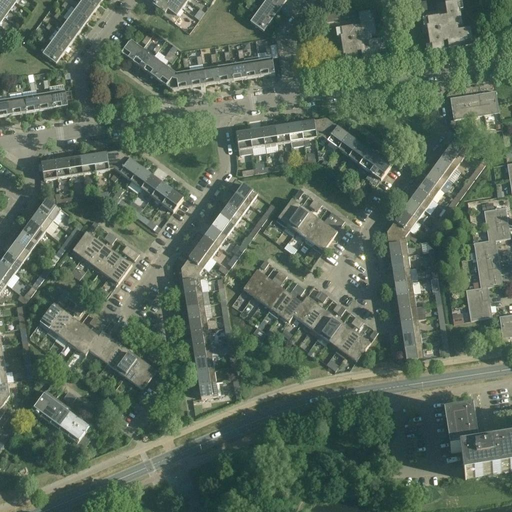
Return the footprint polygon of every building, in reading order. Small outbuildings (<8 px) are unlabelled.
[(3,0),(0,0),(0,5),(1,5),(11,12),(16,4),(10,0),(4,0),(3,0)] [(85,0),(77,11),(90,21),(99,10),(85,0)] [(85,0),(99,10),(105,0),(85,0)] [(157,0),(154,6),(164,14),(167,10),(171,13),(174,15),(177,17),(178,18),(179,18),(184,10),(175,4),(172,7),(161,0),(157,0)] [(161,0),(172,7),(175,4),(184,10),(190,3),(185,0),(161,0)] [(265,0),(268,2),(281,11),(289,1),(288,0),(265,0)] [(415,14),(432,11),(439,10),(438,4),(453,1),(452,0),(435,0),(435,1),(413,4),(415,14)] [(268,2),(260,12),(273,22),(281,11),(268,2)] [(66,3),(63,7),(70,12),(73,8),(66,3)] [(448,18),(441,19),(441,18),(427,20),(432,55),(446,53),(445,44),(449,44),(450,48),(474,45),(472,30),(460,32),(459,29),(464,28),(460,3),(446,5),(448,18)] [(249,4),(246,9),(252,14),(256,9),(249,4)] [(0,15),(5,19),(11,12),(1,5),(0,5),(0,15)] [(167,10),(164,14),(163,16),(167,19),(171,13),(167,10)] [(328,23),(357,18),(356,10),(327,15),(328,23)] [(77,11),(69,22),(82,32),(90,21),(77,11)] [(265,34),(273,22),(260,12),(251,24),(265,34)] [(355,28),(355,27),(340,29),(346,64),(360,62),(359,53),(362,53),(363,57),(388,54),(386,39),(373,41),(373,38),(378,37),(374,12),(360,14),(362,27),(355,28)] [(58,14),(55,18),(62,24),(65,19),(58,14)] [(74,44),(82,32),(69,22),(60,34),(74,44)] [(50,25),(47,29),(54,35),(57,30),(50,25)] [(60,34),(52,45),(66,55),(74,44),(60,34)] [(148,36),(143,43),(147,47),(152,40),(148,36)] [(42,37),(38,41),(45,46),(49,42),(42,37)] [(134,64),(144,51),(132,42),(123,56),(134,64)] [(57,66),(66,55),(52,45),(44,56),(57,66)] [(159,45),(154,52),(158,55),(163,48),(159,45)] [(134,64),(145,72),(155,59),(144,51),(134,64)] [(169,63),(174,56),(170,53),(165,60),(169,63)] [(174,56),(169,63),(173,66),(178,59),(174,56)] [(156,80),(166,67),(155,59),(145,72),(156,80)] [(245,61),(246,65),(249,81),(262,79),(260,62),(259,59),(245,61)] [(274,60),(260,62),(262,79),(276,77),(274,60)] [(246,65),(232,67),(235,83),(249,81),(246,65)] [(156,80),(167,88),(173,81),(176,82),(177,75),(166,67),(156,80)] [(232,67),(219,69),(221,85),(235,83),(232,67)] [(221,85),(219,69),(205,71),(207,87),(221,85)] [(193,90),(207,87),(205,71),(191,73),(193,90)] [(191,73),(177,75),(176,82),(173,81),(167,88),(173,93),(193,90),(191,73)] [(23,94),(22,94),(26,116),(39,114),(37,97),(36,92),(31,93),(23,94)] [(51,95),(53,111),(67,109),(64,93),(51,95)] [(500,115),(497,93),(481,95),(485,117),(500,115)] [(17,95),(9,96),(10,101),(12,118),(26,116),(22,94),(17,95)] [(51,95),(37,97),(39,114),(53,111),(51,95)] [(481,95),(467,98),(470,119),(485,117),(481,95)] [(455,122),(470,119),(467,98),(452,100),(455,122)] [(0,119),(12,118),(10,101),(0,102),(0,119)] [(328,121),(315,123),(318,140),(324,139),(329,143),(339,129),(328,121)] [(318,140),(315,123),(302,125),(305,142),(305,147),(306,149),(311,149),(310,142),(318,140)] [(305,142),(302,125),(289,127),(292,144),(292,149),(305,147),(305,142)] [(279,146),(292,144),(289,127),(276,129),(279,146)] [(279,146),(276,129),(264,131),(266,148),(279,146)] [(339,129),(329,143),(339,151),(350,137),(339,129)] [(264,131),(251,133),(253,150),(266,148),(264,131)] [(254,155),(253,150),(251,133),(237,135),(240,152),(240,157),(254,155)] [(350,137),(339,151),(350,159),(360,145),(350,137)] [(451,150),(465,160),(473,149),(459,139),(451,150)] [(360,145),(350,159),(361,166),(371,152),(360,145)] [(443,160),(457,170),(465,160),(451,150),(443,160)] [(371,152),(361,166),(371,174),(381,160),(371,152)] [(120,153),(107,155),(110,172),(116,171),(121,175),(131,161),(120,153)] [(97,174),(110,172),(107,155),(94,157),(97,174)] [(94,157),(82,159),(84,176),(97,174),(94,157)] [(486,158),(481,165),(485,168),(490,161),(486,159),(486,158)] [(71,178),(84,176),(82,159),(69,161),(71,178)] [(381,160),(371,174),(382,182),(392,168),(391,167),(391,165),(387,162),(386,163),(381,160)] [(435,171),(449,181),(457,170),(443,160),(435,171)] [(69,161),(56,163),(58,180),(71,178),(69,161)] [(131,161),(121,175),(132,183),(142,169),(131,161)] [(320,169),(324,171),(327,168),(329,165),(325,162),(323,165),(320,169)] [(42,165),(39,166),(40,174),(44,173),(45,182),(58,180),(56,163),(42,165)] [(153,177),(142,169),(132,183),(128,189),(138,196),(142,191),(153,177)] [(477,169),(472,176),(477,179),(482,172),(477,169)] [(331,170),(328,174),(335,179),(338,175),(331,170)] [(428,181),(432,184),(441,191),(449,181),(435,171),(428,181)] [(153,177),(142,191),(153,199),(163,185),(153,177)] [(342,178),(339,182),(345,187),(349,183),(342,178)] [(470,180),(465,186),(469,190),(474,183),(470,180)] [(420,192),(434,202),(441,191),(432,184),(428,181),(420,192)] [(174,192),(163,185),(153,199),(163,206),(174,192)] [(352,185),(349,190),(356,195),(359,190),(352,185)] [(237,197),(251,207),(259,196),(245,186),(237,197)] [(100,195),(101,200),(109,199),(108,189),(99,191),(100,195)] [(301,190),(296,197),(300,200),(304,193),(301,190)] [(462,190),(457,197),(461,200),(466,193),(462,190)] [(184,200),(174,192),(163,206),(174,214),(184,200)] [(412,202),(426,212),(434,202),(420,192),(412,202)] [(363,193),(360,198),(367,203),(369,199),(370,198),(363,193)] [(122,197),(117,194),(112,201),(116,204),(122,197)] [(229,208),(243,218),(251,207),(237,197),(229,208)] [(288,227),(303,208),(293,201),(277,222),(287,229),(288,227)] [(310,207),(314,210),(319,204),(315,201),(310,207)] [(454,201),(449,208),(454,211),(459,204),(454,201)] [(124,202),(120,207),(127,212),(131,207),(124,202)] [(404,213),(418,223),(426,212),(412,202),(404,213)] [(48,203),(40,213),(54,223),(62,213),(48,203)] [(318,213),(323,207),(319,204),(314,210),(318,213)] [(494,211),(493,204),(486,205),(486,206),(482,206),(483,213),(487,212),(494,211)] [(272,205),(267,212),(271,216),(276,209),(272,205)] [(221,218),(235,228),(243,218),(229,208),(221,218)] [(311,214),(303,208),(288,227),(297,233),(311,214)] [(134,210),(131,214),(138,219),(141,215),(134,210)] [(485,213),(487,228),(508,225),(506,210),(485,213)] [(446,211),(441,218),(446,221),(451,215),(446,211)] [(40,213),(32,224),(47,234),(54,223),(40,213)] [(396,223),(410,233),(418,223),(404,213),(396,223)] [(320,221),(311,214),(297,233),(306,240),(320,221)] [(333,223),(337,217),(333,214),(329,220),(333,223)] [(145,217),(141,222),(148,227),(152,222),(145,217)] [(264,217),(259,223),(263,227),(268,220),(264,217)] [(333,223),(329,228),(333,231),(336,227),(341,230),(345,223),(337,217),(333,223)] [(214,229),(228,239),(235,228),(221,218),(214,229)] [(314,248),(329,228),(333,223),(329,220),(328,219),(324,224),(320,221),(306,240),(305,241),(305,245),(311,249),(314,248)] [(439,222),(434,229),(438,232),(443,225),(439,222)] [(388,235),(390,247),(407,244),(406,239),(410,233),(396,223),(388,235)] [(32,224),(25,234),(39,244),(47,234),(32,224)] [(95,224),(90,230),(94,233),(99,226),(95,224)] [(79,225),(74,232),(78,235),(83,228),(79,225)] [(156,225),(152,230),(159,235),(162,231),(162,230),(156,225)] [(511,241),(508,225),(487,228),(489,243),(496,242),(496,243),(511,241)] [(256,227),(251,234),(255,237),(260,231),(256,227)] [(333,231),(329,228),(314,248),(313,249),(322,256),(338,234),(333,231)] [(206,239),(220,249),(228,239),(214,229),(206,239)] [(429,231),(426,235),(432,240),(435,236),(431,233),(429,231)] [(25,234),(17,245),(31,255),(39,244),(25,234)] [(74,253),(83,260),(97,241),(87,234),(74,253)] [(105,240),(109,243),(113,237),(109,234),(105,240)] [(71,236),(66,242),(70,246),(75,239),(71,236)] [(112,246),(117,239),(113,237),(109,243),(112,246)] [(248,238),(243,245),(248,248),(253,241),(248,238)] [(198,250),(212,260),(220,249),(206,239),(198,250)] [(83,260),(82,262),(91,268),(106,247),(97,241),(83,260)] [(498,257),(496,243),(496,242),(489,243),(475,245),(477,260),(498,257)] [(390,247),(391,260),(409,257),(407,244),(390,247)] [(17,245),(9,255),(23,266),(31,255),(17,245)] [(289,245),(285,250),(294,257),(297,252),(289,245)] [(63,246),(58,253),(63,256),(68,249),(63,246)] [(106,247),(91,268),(99,275),(101,273),(115,254),(106,247)] [(122,253),(126,256),(131,250),(127,247),(122,253)] [(241,248),(236,255),(240,259),(245,252),(241,248)] [(131,250),(126,256),(136,263),(140,257),(135,252),(131,250)] [(190,261),(204,271),(212,260),(198,250),(190,261)] [(101,273),(110,279),(124,260),(115,254),(101,273)] [(9,255),(1,266),(15,276),(23,266),(9,255)] [(56,257),(51,263),(55,267),(60,260),(56,257)] [(393,273),(411,270),(409,257),(391,260),(393,273)] [(411,265),(421,263),(419,257),(410,259),(411,265)] [(477,260),(479,275),(501,272),(498,257),(477,260)] [(233,259),(228,266),(232,269),(237,262),(233,259)] [(110,279),(108,282),(117,289),(119,286),(133,267),(124,260),(110,279)] [(182,272),(184,284),(201,282),(200,277),(204,271),(190,261),(182,272)] [(265,261),(261,268),(265,271),(270,265),(265,261)] [(1,266),(0,267),(0,281),(7,287),(12,290),(20,280),(15,276),(1,266)] [(48,267),(43,274),(47,277),(52,271),(48,267)] [(227,277),(229,273),(226,271),(222,268),(219,272),(223,274),(227,277)] [(411,270),(393,273),(395,286),(413,283),(418,282),(417,270),(411,271),(411,270)] [(244,291),(253,298),(267,279),(258,272),(244,291)] [(276,279),(279,282),(284,275),(280,272),(276,279)] [(503,288),(501,272),(479,275),(481,290),(488,289),(488,290),(503,288)] [(283,284),(288,278),(284,275),(279,282),(283,284)] [(40,278),(35,285),(40,288),(45,281),(40,278)] [(267,279),(253,298),(262,304),(276,285),(279,282),(276,279),(273,283),(267,279)] [(201,282),(184,284),(186,297),(203,295),(210,293),(208,283),(204,281),(201,282)] [(397,299),(414,296),(413,283),(395,286),(397,299)] [(285,292),(276,285),(262,304),(271,311),(285,292)] [(293,292),(297,295),(302,288),(298,285),(293,292)] [(301,297),(306,291),(302,288),(297,295),(301,297)] [(32,289),(27,295),(32,299),(37,292),(32,289)] [(466,292),(469,308),(490,304),(488,290),(488,289),(481,290),(466,292)] [(271,311),(269,314),(277,321),(280,318),(297,295),(293,292),(290,296),(285,292),(271,311)] [(316,298),(319,301),(324,295),(320,292),(316,298)] [(63,295),(58,302),(61,305),(66,298),(63,295)] [(203,295),(186,297),(188,310),(205,307),(203,295)] [(297,295),(280,318),(281,319),(280,320),(286,325),(287,323),(289,324),(294,318),(303,305),(298,301),(301,297),(297,295)] [(319,301),(323,304),(328,298),(324,295),(319,301)] [(397,299),(399,312),(416,309),(414,296),(397,299)] [(18,301),(19,301),(26,307),(29,303),(25,300),(21,297),(18,301)] [(307,298),(303,305),(294,318),(303,324),(317,305),(307,298)] [(492,320),(490,304),(469,308),(471,323),(492,320)] [(326,312),(317,305),(303,324),(312,331),(326,312)] [(333,311),(337,314),(342,308),(338,305),(333,311)] [(41,325),(39,327),(48,334),(50,332),(64,313),(55,306),(41,325)] [(76,315),(81,308),(77,306),(72,312),(76,315)] [(188,310),(190,323),(207,320),(205,307),(188,310)] [(84,311),(81,308),(76,315),(80,318),(84,311)] [(337,314),(341,317),(346,311),(342,308),(337,314)] [(416,309),(399,312),(401,325),(418,322),(426,321),(424,308),(416,309)] [(312,331),(321,337),(335,318),(326,312),(312,331)] [(50,332),(59,338),(73,319),(64,313),(50,332)] [(464,324),(463,315),(453,317),(454,326),(464,324)] [(511,316),(500,319),(503,341),(511,339),(511,316)] [(321,337),(317,342),(326,349),(329,344),(343,325),(335,318),(321,337)] [(352,325),(355,328),(360,321),(356,318),(352,325)] [(59,338),(68,345),(82,325),(73,319),(59,338)] [(94,328),(98,321),(95,319),(90,325),(94,328)] [(207,320),(190,323),(192,336),(209,333),(207,320)] [(102,324),(98,321),(94,328),(98,331),(102,324)] [(355,328),(359,330),(364,324),(360,321),(355,328)] [(401,325),(403,338),(420,335),(418,322),(401,325)] [(68,345),(77,351),(91,332),(82,325),(68,345)] [(352,332),(343,325),(329,344),(338,351),(352,332)] [(116,336),(120,330),(116,327),(112,334),(116,336)] [(338,351),(336,354),(345,361),(347,357),(361,338),(356,335),(359,330),(355,328),(352,332),(338,351)] [(253,335),(262,342),(266,336),(258,329),(253,335)] [(124,332),(120,330),(116,336),(119,339),(124,332)] [(281,336),(287,340),(290,336),(284,331),(281,336)] [(100,338),(91,332),(77,351),(86,358),(90,353),(100,339),(100,338)] [(378,335),(374,332),(369,338),(374,341),(378,335)] [(90,353),(99,359),(112,340),(103,333),(100,338),(100,339),(90,353)] [(192,336),(194,349),(211,346),(209,333),(192,336)] [(405,351),(422,348),(420,335),(403,338),(405,351)] [(361,338),(347,357),(357,364),(371,345),(361,338)] [(99,359),(107,366),(121,347),(112,340),(99,359)] [(133,349),(138,343),(134,340),(130,347),(133,349)] [(142,345),(138,343),(133,349),(137,352),(142,345)] [(211,346),(194,349),(196,362),(213,359),(211,346)] [(107,366),(116,372),(130,353),(121,347),(107,366)] [(424,362),(422,348),(405,351),(407,365),(424,362)] [(116,372),(125,379),(139,360),(130,353),(116,372)] [(151,362),(156,356),(152,353),(147,359),(151,362)] [(159,358),(156,356),(151,362),(155,365),(159,358)] [(215,372),(213,359),(196,362),(198,375),(215,372)] [(125,379),(134,385),(138,380),(148,366),(139,360),(125,379)] [(331,370),(332,369),(335,365),(331,362),(328,366),(327,367),(331,370)] [(148,366),(138,380),(134,385),(144,392),(158,373),(148,366)] [(198,375),(199,380),(200,388),(217,385),(215,372),(198,375)] [(0,374),(0,387),(9,386),(7,373),(0,374)] [(50,390),(54,393),(58,386),(54,383),(50,390)] [(200,388),(202,401),(224,397),(222,384),(217,385),(200,388)] [(0,408),(2,410),(10,399),(9,386),(0,387),(0,408)] [(47,394),(33,413),(42,419),(56,400),(47,394)] [(64,400),(68,403),(73,397),(69,394),(64,400)] [(72,406),(77,400),(73,397),(68,403),(72,406)] [(65,407),(56,400),(42,419),(51,426),(65,407)] [(74,413),(65,407),(51,426),(60,433),(74,413)] [(82,414),(86,416),(91,410),(87,407),(82,414)] [(90,419),(95,413),(91,410),(86,416),(90,419)] [(83,420),(74,413),(60,433),(69,439),(83,420)] [(21,414),(16,421),(21,424),(26,417),(21,414)] [(511,445),(478,451),(477,445),(473,415),(474,415),(474,414),(445,418),(445,419),(446,419),(451,455),(462,453),(466,481),(511,474),(511,445)] [(92,427),(83,420),(69,439),(77,445),(75,449),(82,454),(90,443),(84,438),(92,427)] [(14,424),(9,431),(13,434),(18,427),(14,424)] [(6,434),(1,441),(6,444),(11,438),(6,434)]
